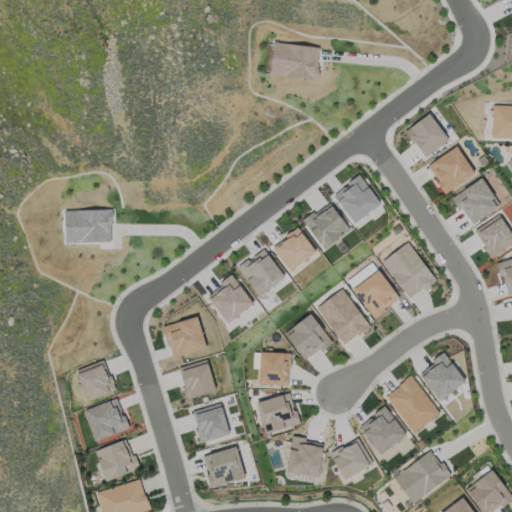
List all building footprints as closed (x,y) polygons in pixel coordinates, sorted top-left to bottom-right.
[(269,73),(315,78),(319,46),(272,41),(269,73)] [(511,104),(491,104),(490,137),(511,137),(511,104)] [(422,155),(447,137),(428,112),(404,130),(422,155)] [(443,192),(473,172),(455,145),(426,165),(443,192)] [(332,194),(354,222),(379,202),(357,174),(332,194)] [(498,206),(482,178),(452,194),(467,222),(498,206)] [(349,230),(329,201),(302,220),(322,248),(349,230)] [(63,210),(64,242),(111,241),(110,208),(63,210)] [(511,243),(511,239),(500,214),(473,228),(488,256),(511,243)] [(315,252),(298,227),(272,244),(288,269),(315,252)] [(381,260),(409,298),(434,279),(406,241),(381,260)] [(236,267),(258,296),(284,276),(262,248),(236,267)] [(511,290),(511,256),(496,262),(505,293),(511,290)] [(374,318),(389,306),(388,305),(398,297),(377,269),(351,289),(374,318)] [(226,322),(254,301),(232,273),(205,295),(226,322)] [(314,307),(343,345),(369,325),(340,287),(314,307)] [(302,360),(330,343),(312,313),(284,329),(302,360)] [(162,325),(171,356),(205,347),(196,315),(162,325)] [(258,383),(288,384),(289,352),(258,351),(258,383)] [(417,372),(438,400),(464,380),(443,352),(417,372)] [(114,389),(103,359),(74,369),(85,400),(114,389)] [(177,367),(186,398),(215,389),(206,359),(177,367)] [(411,432),(438,413),(411,375),(384,393),(411,432)] [(263,433),(298,423),(289,392),(255,401),(263,433)] [(127,427),(116,397),(83,409),(94,440),(127,427)] [(228,433),(219,402),(191,410),(200,441),(228,433)] [(358,424),(378,453),(404,436),(385,406),(358,424)] [(323,440),(290,436),(285,473),(319,478),(323,440)] [(136,469),(127,438),(94,448),(103,479),(136,469)] [(341,477),(370,465),(358,438),(329,450),(341,477)] [(210,486),(244,477),(235,445),(201,455),(210,486)] [(449,474),(430,449),(392,477),(411,502),(449,474)] [(465,488),(482,511),(490,511),(511,497),(490,469),(465,488)] [(137,511),(148,509),(139,478),(95,491),(100,511),(137,511)] [(439,511),(472,511),(461,496),(439,511)]
